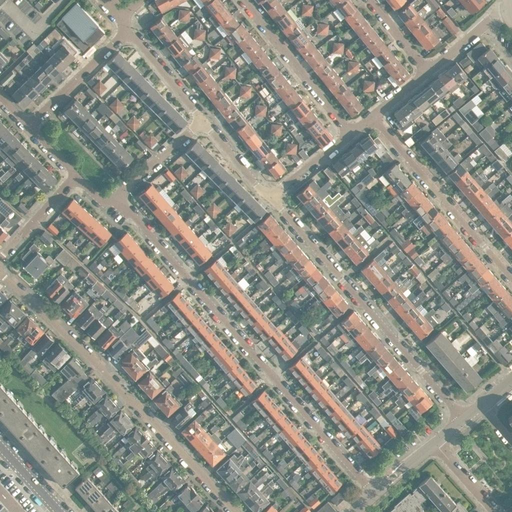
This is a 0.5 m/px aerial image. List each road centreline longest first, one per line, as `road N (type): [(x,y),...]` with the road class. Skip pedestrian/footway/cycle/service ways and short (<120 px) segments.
road 1 (residential): [(118,200),(374,493)]
road 2 (residential): [(234,511),(0,268)]
road 3 (residential): [(463,417),(270,198)]
road 4 (residential): [(511,281),(372,116)]
road 5 (residential): [(242,0),(348,132)]
road 6 (residential): [(28,127),(129,30)]
